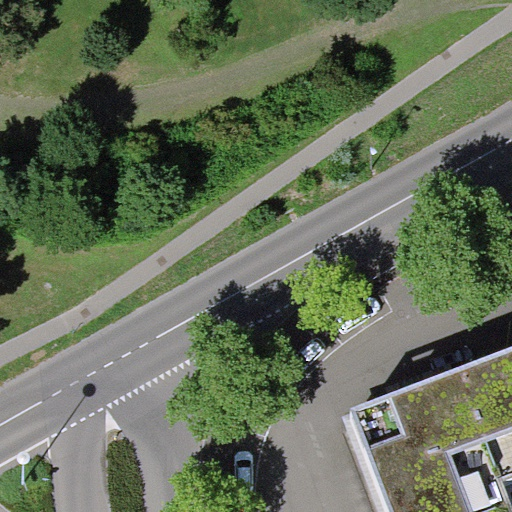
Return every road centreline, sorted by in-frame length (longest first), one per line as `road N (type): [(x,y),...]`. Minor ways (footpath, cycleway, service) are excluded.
road 1 (unclassified): [(511,141),(61,390)]
road 2 (residential): [(61,390),(91,511)]
